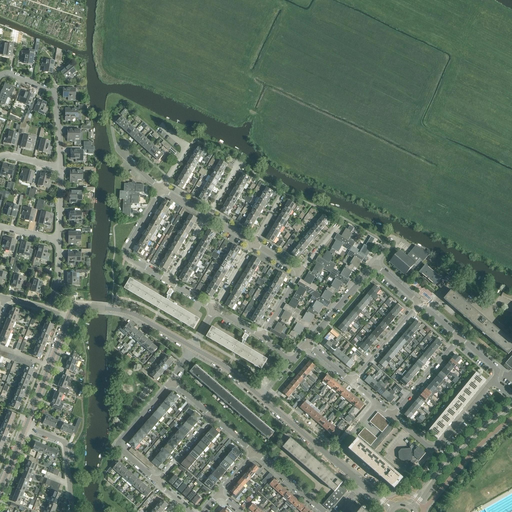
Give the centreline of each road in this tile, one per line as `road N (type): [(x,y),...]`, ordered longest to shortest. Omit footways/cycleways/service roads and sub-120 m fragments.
road 1 (unclassified): [(410,508),(459,448),(511,408)]
road 2 (residential): [(155,481),(118,447),(171,383)]
road 3 (residential): [(168,281),(128,254),(161,188)]
